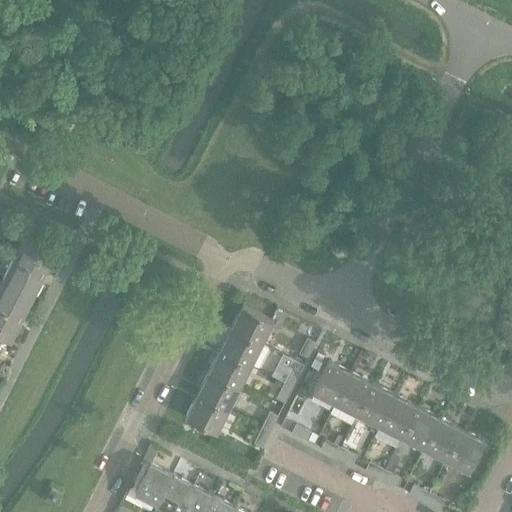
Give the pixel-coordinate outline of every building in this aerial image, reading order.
[(25,233),(14,256),(45,272),(56,249),(25,233)] [(14,256),(3,278),(33,294),(45,272),(14,256)] [(3,278),(0,283),(0,304),(22,316),(33,294),(3,278)] [(0,304),(0,332),(11,338),(22,316),(0,304)] [(243,304),(231,327),(261,343),(273,320),(243,304)] [(231,327),(220,349),(250,365),(261,343),(231,327)] [(306,337),(299,353),(307,357),(315,341),(306,337)] [(220,349),(208,371),(239,386),(250,365),(220,349)] [(288,357),(285,363),(292,366),(300,370),(303,364),(304,363),(289,356),(288,357)] [(312,390),(335,402),(350,372),(327,360),(312,390)] [(292,366),(283,382),(292,386),(300,370),(292,366)] [(208,371),(197,393),(227,408),(239,386),(208,371)] [(350,372),(335,402),(357,413),(372,383),(350,372)] [(276,397),(284,401),(292,386),(283,382),(276,397)] [(372,383),(357,413),(379,425),(395,394),(372,383)] [(302,384),(296,394),(302,397),(307,387),(302,384)] [(216,431),(227,408),(197,393),(185,416),(216,431)] [(395,394),(379,425),(401,436),(417,405),(395,394)] [(417,405),(401,436),(423,447),(439,417),(417,405)] [(269,411),(261,426),(270,430),(277,415),(269,411)] [(439,417),(423,447),(446,459),(461,428),(439,417)] [(295,423),(291,431),(307,439),(311,431),(295,423)] [(261,426),(254,442),(262,446),(270,430),(261,426)] [(461,428),(446,459),(469,470),(484,440),(461,428)] [(325,438),(320,447),(336,455),(340,446),(325,438)] [(148,445),(141,458),(149,462),(156,449),(148,445)] [(340,446),(336,455),(351,462),(356,454),(340,446)] [(369,460),(365,469),(380,477),(385,469),(369,460)] [(134,492),(156,504),(172,474),(149,462),(134,492)] [(385,469),(380,477),(395,485),(400,476),(385,469)] [(172,474),(156,504),(157,504),(153,511),(178,511),(193,484),(172,474)] [(413,483),(409,491),(425,500),(429,491),(413,483)] [(193,484),(178,511),(206,511),(215,496),(193,484)] [(55,504),(61,492),(51,487),(45,498),(55,504)] [(429,491),(425,500),(440,508),(444,499),(429,491)] [(215,496),(206,511),(232,511),(236,506),(215,496)]
